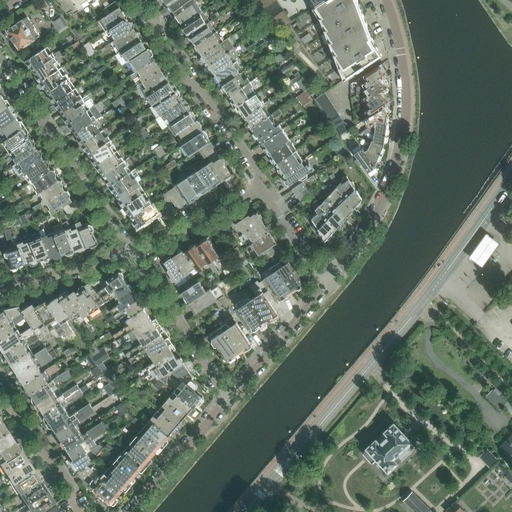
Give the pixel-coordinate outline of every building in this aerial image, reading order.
[(57,0),(66,13),(72,10),(74,14),(79,11),(71,0),(57,0)] [(71,0),(79,11),(89,4),(86,0),(71,0)] [(106,0),(104,0),(102,2),(106,8),(110,6),(106,0)] [(194,0),(177,0),(169,6),(168,7),(168,8),(167,9),(170,12),(171,12),(172,12),(173,12),(175,15),(175,16),(196,3),(194,0)] [(324,0),(254,0),(276,32),(290,23),(324,0)] [(324,0),(290,23),(332,87),(333,88),(382,55),(374,43),(358,2),(357,0),(324,0)] [(110,6),(106,8),(110,14),(119,8),(115,2),(110,6)] [(212,2),(204,7),(206,10),(214,4),(212,2)] [(196,3),(175,16),(174,16),(174,17),(174,18),(174,19),(176,22),(178,22),(178,23),(179,22),(180,22),(182,25),(182,26),(203,12),(196,3)] [(100,20),(99,21),(102,25),(104,24),(108,30),(126,18),(127,18),(127,16),(127,15),(125,12),(123,11),(122,12),(119,8),(110,14),(107,16),(105,17),(100,20)] [(203,12),(182,26),(181,27),(181,28),(181,29),(183,32),(185,32),(186,32),(189,35),(188,35),(189,36),(209,22),(203,12)] [(60,14),(50,21),(59,34),(69,27),(60,14)] [(11,40),(12,39),(19,50),(40,36),(38,33),(27,17),(22,20),(5,31),(4,35),(7,39),(11,40)] [(108,30),(106,31),(109,36),(111,34),(115,40),(133,29),(134,28),(134,26),(132,22),(130,22),(129,22),(126,18),(108,30)] [(209,22),(189,36),(188,36),(188,37),(188,38),(187,39),(190,42),(192,42),(193,42),(195,45),(195,46),(216,32),(209,22)] [(115,40),(112,43),(115,47),(117,46),(121,52),(140,39),(141,39),(141,36),(139,32),(136,32),(133,29),(115,40)] [(202,56),(223,42),(216,32),(195,46),(194,46),(194,47),(194,48),(194,49),(196,52),(198,52),(199,52),(200,52),(202,55),(202,56)] [(121,52),(119,53),(122,57),(124,56),(128,62),(129,61),(148,49),(149,46),(146,42),(144,42),(142,43),(140,39),(121,52)] [(201,58),(203,62),(205,62),(206,62),(209,65),(208,65),(209,66),(233,49),(235,48),(228,39),(223,42),(202,56),(201,56),(201,57),(201,58)] [(95,53),(88,43),(82,47),(85,51),(89,57),(95,53)] [(45,48),(25,62),(29,68),(31,67),(33,71),(54,57),(52,53),(49,55),(45,48)] [(148,49),(129,61),(136,72),(154,60),(152,56),(153,56),(153,55),(153,53),(150,49),(148,49)] [(209,66),(208,66),(208,67),(208,69),(210,72),(212,72),(213,72),(215,75),(236,62),(240,59),(233,49),(209,66)] [(277,64),(287,57),(284,52),(274,59),(277,64)] [(84,53),(80,57),(83,62),(88,59),(88,58),(84,53)] [(54,57),(33,71),(36,75),(35,76),(39,83),(59,69),(55,63),(57,61),(54,57)] [(154,60),(136,72),(143,82),(161,70),(159,67),(160,66),(160,63),(157,60),(155,59),(154,60)] [(214,78),(216,82),(218,81),(218,82),(219,82),(220,82),(222,85),(242,73),(243,72),(236,62),(215,75),(215,76),(214,76),(215,76),(214,78)] [(295,68),(291,63),(281,70),(284,75),(295,68)] [(361,85),(356,89),(357,96),(365,90),(384,77),(386,76),(383,72),(387,69),(383,63),(363,76),(358,80),(361,85)] [(88,67),(92,73),(96,70),(92,64),(88,67)] [(103,64),(96,68),(100,73),(106,69),(103,64)] [(59,69),(39,83),(43,89),(45,88),(47,92),(68,78),(66,74),(63,76),(59,69)] [(143,82),(140,84),(147,94),(168,81),(165,76),(166,75),(166,74),(164,71),(163,70),(161,71),(161,70),(143,82)] [(246,79),(242,73),(222,85),(221,88),(220,88),(223,93),(224,93),(227,93),(229,96),(250,82),(247,78),(246,79)] [(368,95),(364,98),(367,103),(387,90),(385,86),(388,83),(384,77),(365,90),(368,95)] [(68,78),(47,92),(50,96),(49,97),(53,103),(73,90),(69,84),(71,82),(68,78)] [(168,81),(147,94),(154,105),(177,90),(174,85),(172,85),(171,85),(168,81)] [(250,82),(229,96),(232,100),(230,103),(234,109),(256,94),(251,87),(253,86),(250,82)] [(114,87),(111,89),(116,97),(120,94),(114,87)] [(73,90),(53,103),(57,110),(58,109),(61,113),(82,99),(75,89),(73,90)] [(177,90),(154,105),(161,115),(182,102),(179,97),(180,96),(180,94),(177,90)] [(308,90),(297,97),(301,103),(312,96),(308,90)] [(370,109),(365,112),(368,118),(389,103),(387,99),(390,97),(386,91),(387,90),(367,103),(367,104),(370,109)] [(324,93),(315,99),(318,105),(328,98),(324,93)] [(256,94),(234,109),(238,114),(241,114),(244,118),(264,104),(261,100),(260,101),(256,94)] [(82,99),(61,113),(64,117),(63,118),(67,124),(87,111),(95,105),(90,97),(88,95),(82,99)] [(2,96),(0,97),(0,113),(11,106),(11,105),(10,106),(7,100),(4,100),(2,96)] [(121,97),(118,100),(120,103),(124,110),(128,107),(121,97)] [(318,105),(320,108),(321,109),(331,103),(328,98),(318,105)] [(295,99),(291,102),(298,112),(302,110),(295,99)] [(182,102),(161,115),(168,125),(169,125),(172,123),(189,112),(188,111),(189,110),(190,109),(187,106),(186,106),(185,106),(182,102)] [(331,103),(321,109),(325,114),(334,108),(331,103)] [(368,118),(364,120),(369,127),(377,122),(387,124),(386,124),(388,115),(390,113),(389,113),(390,111),(387,107),(385,107),(389,104),(389,103),(368,118)] [(267,108),(264,104),(244,118),(246,121),(245,124),(244,124),(247,129),(248,129),(251,128),(270,116),(266,109),(267,108)] [(359,104),(353,108),(354,112),(362,107),(359,104)] [(11,106),(0,113),(0,128),(16,118),(16,117),(14,114),(16,112),(11,106)] [(121,107),(117,109),(121,116),(125,114),(121,107)] [(334,108),(325,114),(328,119),(337,113),(334,108)] [(270,116),(251,128),(253,132),(252,135),(255,139),(258,139),(261,143),(282,130),(279,126),(277,127),(272,119),(281,113),(279,110),(270,116)] [(87,111),(67,124),(71,131),(72,130),(75,134),(96,119),(93,116),(91,117),(87,111)] [(172,123),(169,125),(176,135),(179,133),(195,122),(193,119),(195,118),(194,115),(192,112),(190,111),(189,112),(172,123)] [(337,113),(328,119),(331,124),(341,118),(337,113)] [(16,118),(0,128),(0,137),(3,142),(25,127),(21,122),(19,122),(16,118)] [(334,129),(344,123),(341,118),(331,124),(334,129)] [(96,119),(75,134),(78,138),(76,139),(81,145),(100,132),(96,126),(99,124),(96,119)] [(195,122),(179,133),(182,139),(179,141),(182,145),(184,143),(203,130),(201,131),(200,128),(201,127),(201,125),(199,122),(197,121),(195,122)] [(369,127),(363,131),(365,135),(371,131),(372,133),(375,134),(373,143),(384,145),(384,144),(384,143),(385,143),(387,142),(388,131),(387,129),(386,129),(387,124),(377,122),(369,127)] [(344,123),(334,129),(340,137),(351,129),(350,126),(344,123)] [(25,127),(3,142),(10,153),(31,139),(28,135),(27,135),(28,132),(25,127)] [(143,128),(139,130),(145,141),(150,138),(143,128)] [(184,143),(182,145),(189,155),(209,142),(206,138),(208,137),(207,135),(205,132),(203,130),(184,143)] [(268,154),(270,152),(289,140),(282,130),(261,143),(264,147),(264,150),(266,152),(266,153),(268,154)] [(100,132),(81,145),(85,151),(86,151),(87,152),(88,153),(89,155),(110,140),(108,137),(104,139),(100,132)] [(31,139),(10,153),(14,159),(17,163),(18,163),(37,149),(35,145),(35,143),(33,139),(31,139)] [(110,140),(89,155),(92,159),(90,159),(95,166),(114,153),(109,146),(112,144),(110,140)] [(270,152),(268,154),(270,157),(270,160),(272,164),(275,165),(294,152),(296,151),(289,140),(270,152)] [(210,143),(200,150),(203,155),(205,158),(216,151),(210,143)] [(369,150),(365,153),(375,166),(377,161),(378,161),(380,160),(384,150),(384,148),(383,148),(384,145),(373,143),(372,143),(369,150)] [(166,154),(165,152),(160,145),(154,150),(160,158),(166,154)] [(375,166),(365,153),(359,145),(351,151),(367,173),(368,172),(370,174),(372,174),(376,172),(376,170),(375,168),(376,167),(375,166)] [(17,163),(12,166),(13,168),(13,170),(14,171),(15,173),(16,174),(18,175),(19,177),(24,173),(25,173),(44,160),(42,156),(42,155),(42,153),(42,152),(40,149),(40,150),(37,149),(18,163),(17,163)] [(294,152),(275,165),(278,168),(278,171),(280,173),(282,174),(303,161),(298,152),(296,151),(294,152)] [(114,153),(95,166),(99,172),(100,171),(103,175),(124,161),(121,157),(118,159),(114,153)] [(208,164),(220,182),(224,180),(227,181),(231,178),(231,176),(231,175),(224,165),(225,163),(222,158),(220,158),(219,157),(208,164)] [(25,173),(24,173),(31,184),(32,183),(51,170),(50,168),(49,166),(49,164),(47,160),(44,159),(44,160),(25,173)] [(174,160),(163,167),(167,172),(170,170),(177,165),(174,160)] [(305,160),(282,175),(284,178),(284,181),(286,184),(289,185),(298,179),(302,180),(307,177),(308,173),(312,170),(308,164),(307,164),(305,160)] [(124,161),(103,175),(105,179),(104,180),(108,186),(128,174),(123,167),(126,165),(124,161)] [(182,161),(178,165),(182,171),(187,168),(182,161)] [(197,171),(211,191),(216,187),(216,185),(220,182),(208,164),(197,171)] [(128,174),(108,186),(113,193),(114,192),(117,196),(138,182),(141,179),(134,169),(131,171),(128,174)] [(32,183),(31,184),(38,194),(39,193),(58,180),(56,176),(56,174),(54,170),(51,170),(32,183)] [(197,171),(187,178),(199,196),(203,194),(205,195),(211,191),(197,171)] [(199,196),(187,178),(183,173),(179,176),(182,181),(176,185),(177,187),(179,191),(187,202),(188,204),(188,203),(190,204),(195,202),(195,201),(194,199),(195,199),(199,196)] [(333,174),(329,176),(335,184),(338,182),(333,174)] [(304,182),(308,188),(317,181),(313,175),(304,182)] [(39,193),(38,194),(45,204),(46,204),(65,191),(65,190),(65,191),(63,187),(63,184),(61,181),(58,180),(39,193)] [(336,187),(352,210),(355,207),(355,206),(356,206),(357,205),(358,205),(359,204),(360,203),(360,202),(360,201),(360,200),(361,199),(361,200),(362,199),(356,191),(354,188),(354,185),(352,183),(349,180),(341,185),(339,183),(336,187)] [(138,182),(117,196),(119,200),(118,201),(122,208),(142,195),(145,192),(138,182)] [(304,182),(292,190),(296,195),(307,188),(308,188),(304,182)] [(177,187),(168,192),(166,194),(177,209),(182,206),(174,194),(179,191),(177,187)] [(352,210),(336,187),(328,196),(344,220),(347,217),(349,216),(350,216),(352,213),(352,210)] [(307,188),(296,195),(301,202),(308,197),(310,200),(314,198),(312,195),(308,188),(307,188)] [(46,204),(45,204),(45,205),(52,215),(55,213),(63,208),(72,202),(69,197),(70,197),(69,197),(70,195),(68,191),(67,191),(65,191),(46,204)] [(187,202),(179,191),(174,194),(182,206),(187,202)] [(142,195),(122,208),(127,214),(128,213),(131,217),(152,203),(149,199),(146,201),(142,195)] [(344,220),(328,196),(319,205),(335,230),(335,229),(338,229),(341,226),(341,223),(344,220)] [(72,202),(63,208),(68,215),(69,213),(73,211),(77,208),(76,207),(73,203),(72,202)] [(152,203),(131,217),(133,220),(133,221),(132,222),(136,228),(141,225),(143,228),(153,223),(150,219),(151,219),(153,218),(156,215),(159,214),(152,204),(152,203)] [(335,230),(319,205),(309,216),(314,223),(314,225),(316,229),(318,229),(319,231),(325,240),(326,240),(325,240),(327,239),(329,238),(330,237),(330,236),(331,236),(331,234),(331,233),(332,232),(332,233),(335,230)] [(243,235),(262,222),(261,220),(262,219),(260,215),(258,215),(257,213),(250,218),(248,216),(243,220),(241,219),(237,222),(238,223),(236,224),(240,229),(242,230),(245,233),(243,234),(243,235)] [(19,217),(9,222),(11,227),(22,223),(19,217)] [(67,221),(62,224),(65,230),(74,252),(78,250),(78,251),(80,251),(81,251),(85,250),(86,248),(77,226),(71,228),(67,221)] [(80,221),(76,223),(77,226),(86,248),(87,247),(88,247),(90,246),(90,248),(93,248),(97,246),(98,244),(99,244),(92,232),(94,231),(93,231),(94,229),(92,225),(91,225),(90,224),(88,225),(88,224),(87,223),(82,225),(80,221)] [(262,222),(243,235),(246,239),(248,238),(252,244),(270,232),(269,231),(269,229),(267,225),(265,226),(262,222)] [(44,229),(39,231),(41,237),(50,258),(54,257),(54,258),(55,258),(57,259),(61,257),(62,255),(54,234),(53,233),(46,236),(44,229)] [(12,230),(4,232),(7,242),(12,241),(10,235),(13,234),(12,230)] [(65,230),(54,234),(62,255),(65,254),(66,253),(66,255),(69,255),(73,254),(74,252),(65,230)] [(252,244),(250,245),(254,249),(255,248),(260,255),(265,252),(265,251),(275,244),(277,243),(276,242),(276,240),(274,236),(272,236),(270,232),(252,244)] [(470,256),(486,268),(502,245),(486,234),(470,256)] [(41,237),(30,242),(38,262),(42,260),(42,261),(43,261),(45,262),(49,261),(49,260),(50,259),(50,258),(41,237)] [(196,245),(196,246),(207,262),(211,268),(215,266),(216,265),(212,261),(219,256),(207,239),(206,239),(204,239),(200,241),(201,243),(200,243),(196,246),(196,245)] [(29,240),(18,245),(26,265),(30,263),(30,265),(31,265),(33,266),(37,264),(38,262),(30,242),(29,240)] [(5,252),(4,252),(6,257),(8,258),(11,268),(13,270),(18,269),(17,269),(19,267),(21,266),(26,265),(18,245),(16,241),(11,243),(12,248),(6,250),(5,252)] [(275,244),(265,251),(272,262),(292,292),(296,290),(298,290),(303,287),(304,284),(304,283),(304,284),(294,270),(295,269),(296,267),(293,263),(290,262),(290,263),(289,262),(289,261),(286,257),(276,264),(274,261),(277,259),(273,254),(279,250),(275,244)] [(184,251),(184,252),(195,268),(196,269),(207,262),(196,246),(195,245),(194,245),(193,245),(189,247),(189,249),(185,252),(184,251)] [(238,247),(234,250),(240,259),(244,256),(238,247)] [(173,258),(185,276),(188,273),(195,268),(184,252),(184,251),(183,251),(181,251),(177,253),(177,255),(173,258)] [(239,260),(244,266),(249,263),(244,256),(239,260)] [(166,261),(164,263),(168,270),(167,271),(170,277),(171,277),(170,278),(172,282),(174,282),(178,288),(182,292),(187,289),(192,286),(185,276),(173,258),(172,257),(171,258),(169,257),(165,259),(166,261),(165,261),(166,261)] [(262,282),(275,302),(279,300),(280,300),(282,300),(283,301),(288,298),(288,295),(292,292),(272,262),(270,264),(272,267),(262,274),(265,279),(262,282)] [(88,285),(85,286),(96,303),(102,299),(101,297),(125,281),(123,277),(123,275),(124,275),(121,272),(119,272),(119,271),(110,278),(108,279),(105,281),(104,280),(102,279),(95,284),(93,282),(93,281),(92,282),(88,285)] [(188,273),(185,276),(192,286),(195,283),(188,273)] [(102,299),(96,303),(98,306),(101,305),(114,296),(117,300),(133,289),(130,285),(128,284),(127,283),(126,282),(125,281),(101,297),(102,299)] [(182,292),(181,293),(184,298),(184,299),(186,303),(188,303),(189,304),(206,292),(199,281),(195,283),(192,286),(187,289),(182,292)] [(218,285),(221,290),(227,287),(223,281),(218,285)] [(248,296),(267,325),(273,320),(274,317),(278,315),(277,314),(275,311),(279,308),(275,302),(262,282),(260,283),(260,282),(259,283),(257,281),(250,286),(254,292),(248,296)] [(206,292),(189,304),(196,314),(219,299),(224,295),(217,284),(209,289),(206,292)] [(79,290),(76,293),(82,302),(77,305),(83,314),(84,316),(89,313),(90,314),(99,308),(98,306),(96,303),(85,286),(83,286),(79,288),(79,290)] [(119,304),(111,310),(114,315),(138,299),(135,296),(136,294),(133,289),(117,300),(119,304)] [(59,296),(58,297),(72,318),(73,320),(83,314),(77,305),(82,302),(76,293),(75,291),(70,294),(68,291),(63,294),(61,294),(60,295),(59,296)] [(52,301),(47,304),(66,332),(68,336),(74,332),(67,321),(72,318),(58,297),(57,298),(56,296),(54,295),(51,297),(51,300),(52,301)] [(224,295),(219,299),(225,307),(230,304),(224,295)] [(267,325),(248,296),(237,303),(240,307),(236,310),(249,330),(253,327),(255,329),(255,330),(258,328),(261,329),(267,325)] [(138,299),(114,315),(116,318),(117,320),(126,314),(129,318),(145,307),(142,303),(140,303),(138,299)] [(36,302),(32,304),(48,328),(53,324),(60,335),(66,332),(47,304),(45,301),(40,304),(39,303),(36,302)] [(19,307),(23,312),(26,317),(29,322),(32,326),(36,333),(37,334),(42,331),(47,339),(53,335),(48,328),(32,304),(28,307),(27,305),(24,305),(20,307),(19,307)] [(0,326),(23,312),(19,307),(18,307),(16,306),(14,305),(12,306),(9,306),(12,308),(5,310),(4,308),(0,309),(0,326)] [(130,324),(113,335),(116,340),(150,318),(148,315),(151,312),(147,306),(145,307),(129,318),(127,320),(130,324)] [(23,312),(0,326),(0,341),(18,330),(17,329),(15,330),(13,326),(26,317),(23,312)] [(216,313),(213,314),(214,316),(219,323),(221,322),(222,321),(216,313)] [(150,318),(116,340),(119,345),(130,338),(133,343),(139,338),(159,325),(155,319),(152,321),(150,318)] [(221,322),(219,323),(239,353),(243,351),(246,351),(251,348),(251,345),(252,345),(251,345),(234,319),(224,326),(221,322)] [(221,327),(210,335),(213,340),(212,341),(212,343),(214,347),(217,347),(218,347),(227,361),(227,362),(227,361),(230,362),(235,359),(236,356),(239,353),(219,323),(218,323),(221,327)] [(142,342),(126,354),(129,359),(162,336),(160,333),(163,331),(159,325),(139,338),(142,342)] [(18,330),(0,341),(0,349),(2,349),(4,353),(36,333),(32,326),(20,334),(18,330)] [(36,333),(4,353),(7,357),(6,358),(5,361),(8,366),(29,352),(26,347),(39,338),(37,334),(36,333)] [(162,336),(129,359),(132,364),(149,352),(152,357),(172,343),(168,338),(165,340),(162,336)] [(93,343),(90,345),(94,353),(90,355),(91,357),(100,352),(93,343)] [(155,361),(138,372),(141,377),(175,355),(173,352),(176,350),(172,343),(152,357),(155,361)] [(29,352),(8,366),(10,370),(13,370),(15,369),(16,371),(17,372),(18,374),(49,353),(46,348),(46,347),(32,356),(29,352)] [(100,352),(91,357),(92,357),(92,358),(97,365),(97,366),(102,363),(109,358),(103,349),(100,352)] [(49,353),(18,374),(21,378),(19,379),(18,381),(20,384),(23,384),(24,383),(25,384),(44,371),(41,366),(53,358),(49,353)] [(78,357),(75,359),(78,363),(81,361),(84,360),(81,355),(78,357)] [(141,377),(138,379),(142,384),(154,376),(157,380),(170,372),(182,364),(182,363),(183,362),(180,358),(179,358),(179,357),(177,358),(175,355),(141,377)] [(25,389),(24,391),(27,395),(29,395),(53,380),(50,376),(60,369),(56,363),(44,371),(25,384),(27,388),(25,389)] [(102,363),(97,366),(102,374),(103,374),(104,376),(108,373),(102,363)] [(182,364),(170,372),(179,379),(188,373),(182,364)] [(97,366),(91,370),(96,378),(102,374),(97,366)] [(53,380),(29,395),(31,394),(33,397),(31,398),(31,399),(32,399),(32,401),(34,405),(55,392),(55,391),(58,389),(55,384),(61,380),(63,382),(72,377),(70,374),(67,370),(53,380)] [(108,373),(104,376),(109,384),(110,385),(116,381),(111,374),(113,373),(111,370),(108,373)] [(159,380),(154,386),(159,390),(164,384),(159,380)] [(116,381),(110,385),(114,391),(120,387),(116,381)] [(181,383),(174,392),(193,407),(195,404),(198,406),(199,406),(203,401),(203,400),(201,398),(194,391),(197,388),(196,386),(191,381),(189,382),(186,385),(182,382),(181,383)] [(55,392),(34,405),(37,409),(39,410),(39,411),(41,409),(43,413),(80,389),(77,385),(58,397),(55,392)] [(80,389),(43,413),(45,416),(43,417),(44,418),(44,420),(46,424),(67,411),(65,407),(83,395),(82,393),(80,389)] [(122,391),(118,394),(122,401),(127,398),(122,391)] [(170,397),(166,401),(185,417),(187,414),(190,416),(191,416),(195,411),(195,409),(193,407),(174,392),(170,397)] [(163,405),(158,411),(179,429),(184,424),(184,422),(182,420),(185,417),(166,401),(163,405)] [(121,402),(116,406),(122,415),(127,411),(122,403),(121,402)] [(67,411),(46,424),(49,428),(51,429),(53,428),(54,429),(55,430),(56,432),(92,408),(90,404),(71,416),(67,411)] [(92,408),(56,432),(57,433),(58,435),(56,436),(56,437),(56,436),(56,439),(59,443),(80,429),(77,424),(95,412),(92,408)] [(153,416),(150,420),(168,436),(171,433),(173,435),(175,435),(179,429),(158,411),(153,416)] [(146,425),(142,430),(163,448),(168,443),(168,441),(165,439),(168,436),(150,420),(146,425)] [(80,429),(59,443),(61,447),(63,448),(64,448),(66,447),(68,450),(104,427),(101,422),(83,434),(80,429)] [(111,422),(104,427),(107,430),(113,426),(113,425),(111,422)] [(367,449),(362,453),(372,464),(376,459),(388,472),(394,466),(401,461),(397,456),(411,443),(394,424),(385,432),(385,433),(377,441),(376,440),(366,449),(367,449)] [(104,427),(68,450),(69,452),(70,453),(70,454),(68,455),(68,458),(69,459),(71,461),(71,462),(86,452),(88,450),(97,445),(93,440),(107,431),(107,430),(104,427)] [(121,429),(110,436),(116,440),(123,431),(123,430),(121,429)] [(0,448),(13,440),(11,436),(14,435),(10,430),(8,431),(7,431),(0,435),(0,448)] [(138,434),(133,439),(152,455),(155,452),(157,454),(158,454),(163,448),(142,430),(138,434)] [(511,458),(511,457),(511,435),(504,443),(503,443),(499,447),(502,450),(502,449),(511,458)] [(130,443),(126,449),(147,467),(152,462),(151,460),(149,458),(152,455),(133,439),(130,443)] [(13,440),(0,448),(0,456),(3,461),(20,450),(21,449),(21,447),(19,443),(17,443),(16,444),(13,440)] [(99,444),(90,450),(98,456),(105,449),(99,444)] [(121,454),(117,458),(136,474),(138,471),(141,473),(142,473),(147,467),(126,449),(121,454)] [(1,462),(0,462),(0,463),(6,473),(26,460),(24,456),(25,455),(21,450),(20,451),(20,450),(3,461),(1,462)] [(86,452),(71,462),(76,469),(79,467),(81,471),(87,466),(86,465),(92,461),(86,452)] [(114,463),(109,468),(130,487),(135,481),(135,480),(134,479),(134,478),(133,477),(136,474),(117,458),(114,463)] [(26,460),(6,473),(13,484),(34,470),(30,464),(29,464),(26,460)] [(81,471),(78,472),(82,479),(88,475),(93,472),(90,469),(87,466),(81,471)] [(93,466),(90,469),(93,472),(97,475),(100,472),(93,466)] [(105,474),(101,478),(119,494),(122,490),(124,492),(126,492),(130,487),(109,468),(105,474)] [(34,470),(13,484),(19,494),(40,481),(39,480),(38,478),(37,476),(38,476),(34,470)] [(93,472),(88,475),(93,480),(90,484),(90,487),(105,499),(103,501),(103,503),(106,506),(108,505),(109,503),(111,505),(113,506),(114,506),(118,501),(118,499),(117,498),(116,497),(119,494),(101,478),(97,475),(93,472)] [(40,481),(19,494),(26,504),(48,490),(44,484),(42,485),(41,483),(40,481)] [(29,509),(25,511),(36,511),(53,501),(52,500),(51,499),(50,497),(51,496),(48,490),(26,504),(29,509)] [(432,511),(416,496),(413,494),(412,492),(411,492),(404,500),(415,511),(432,511)] [(465,511),(455,502),(445,511),(465,511)]
